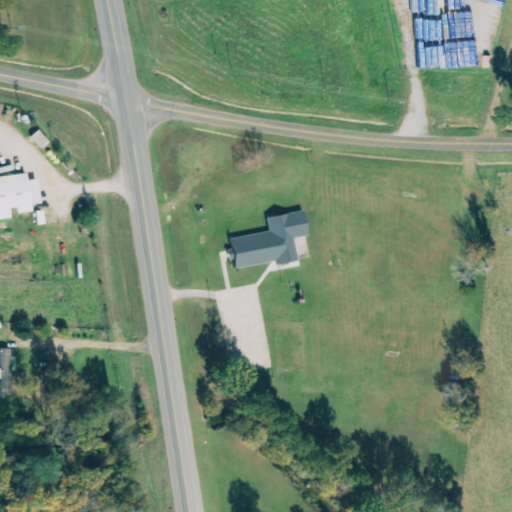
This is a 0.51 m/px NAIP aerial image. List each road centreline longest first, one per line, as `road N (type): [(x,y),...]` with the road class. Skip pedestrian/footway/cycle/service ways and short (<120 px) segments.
road 1 (primary): [(199,511),(107,0)]
road 2 (tertiary): [(0,73),(318,134),(511,143)]
